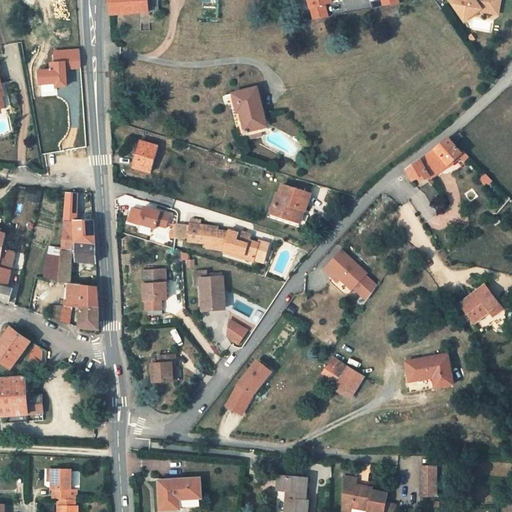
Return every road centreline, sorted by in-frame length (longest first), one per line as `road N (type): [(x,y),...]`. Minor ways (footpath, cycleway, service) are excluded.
road 1 (unclassified): [(168,433),(232,369),(296,279),(391,175),(511,73)]
road 2 (residential): [(168,433),(392,458)]
road 3 (primary): [(92,0),(102,183)]
road 4 (primary): [(102,183),(115,356)]
road 5 (unclassified): [(115,356),(0,313)]
